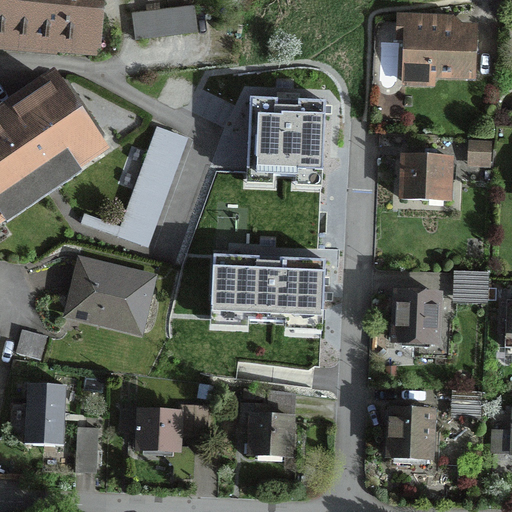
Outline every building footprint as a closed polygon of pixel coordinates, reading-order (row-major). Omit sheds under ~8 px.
[(93,55),(97,0),(0,0),(0,34),(57,40),(55,51),(93,55)] [(196,11),(141,16),(143,36),(198,32),(196,11)] [(431,84),(431,73),(472,75),(473,33),(445,32),(445,18),(400,16),(399,38),(407,38),(405,83),(431,84)] [(103,135),(67,82),(58,80),(0,120),(0,211),(101,143),(103,135)] [(279,100),(251,99),(248,176),(323,179),(326,102),(298,101),(298,109),(279,108),(279,100)] [(85,214),(81,223),(150,247),(187,137),(157,126),(121,227),(85,214)] [(469,140),(467,167),(495,168),(496,141),(469,140)] [(415,157),(404,156),(402,199),(450,201),(452,158),(438,158),(439,150),(415,149),(415,157)] [(214,256),(212,317),(323,321),(326,261),(280,259),(280,266),(260,266),(260,258),(214,256)] [(83,264),(73,304),(74,304),(102,311),(100,320),(138,329),(150,280),(128,275),(127,279),(114,275),(115,272),(83,264)] [(458,278),(457,305),(484,307),(486,279),(458,278)] [(439,295),(397,293),(395,341),(436,343),(439,295)] [(46,337),(22,331),(16,353),(40,359),(46,337)] [(25,431),(24,444),(63,446),(66,386),(27,384),(26,404),(12,404),(10,431),(25,431)] [(453,398),(451,425),(479,427),(480,399),(453,398)] [(242,425),(252,425),(250,454),(289,456),(291,418),(267,417),(268,406),(243,404),(242,425)] [(432,411),(392,409),(389,457),(390,457),(390,466),(411,467),(412,458),(430,459),(432,411)] [(186,448),(178,447),(179,413),(140,411),(123,410),(122,428),(137,429),(137,431),(139,431),(138,449),(159,450),(159,456),(165,456),(175,467),(174,478),(192,479),(193,456),(186,448)]
